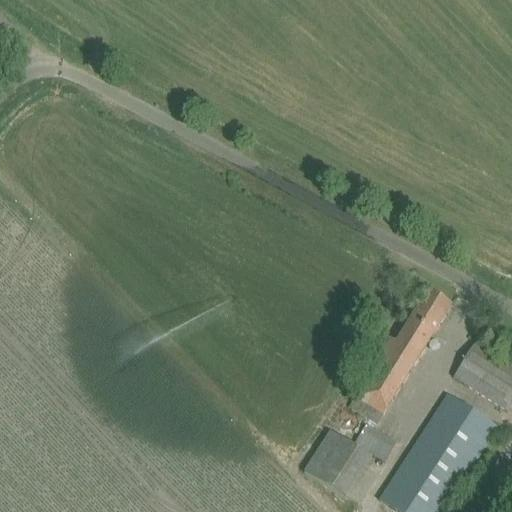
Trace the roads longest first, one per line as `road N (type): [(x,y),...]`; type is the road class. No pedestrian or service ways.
road 1 (unclassified): [(511,313),(50,60),(22,60),(0,75)]
road 2 (track): [(0,174),(342,511)]
